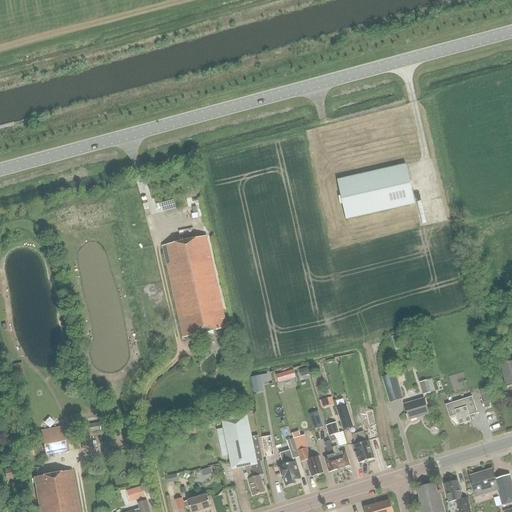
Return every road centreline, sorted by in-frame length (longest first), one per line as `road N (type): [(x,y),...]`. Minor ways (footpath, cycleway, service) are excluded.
road 1 (unclassified): [(0,170),(511,32)]
road 2 (secondary): [(397,476),(511,441)]
